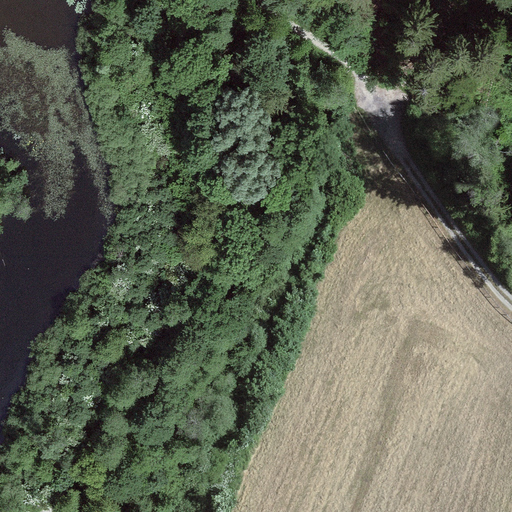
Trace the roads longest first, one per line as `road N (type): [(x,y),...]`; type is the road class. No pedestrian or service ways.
road 1 (track): [(405,155),(250,511)]
road 2 (track): [(360,73),(442,215),(511,301)]
